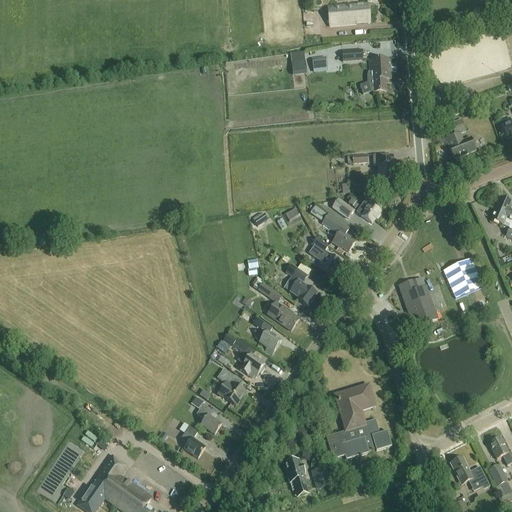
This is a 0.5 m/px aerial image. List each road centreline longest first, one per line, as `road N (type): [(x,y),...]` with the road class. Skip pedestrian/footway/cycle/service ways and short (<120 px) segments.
road 1 (tertiary): [(200,511),(353,293)]
road 2 (unclassified): [(428,198),(406,0)]
road 3 (unclassified): [(420,455),(390,343),(353,293)]
road 4 (track): [(121,429),(0,341)]
road 5 (tertiary): [(353,293),(407,213),(428,198)]
